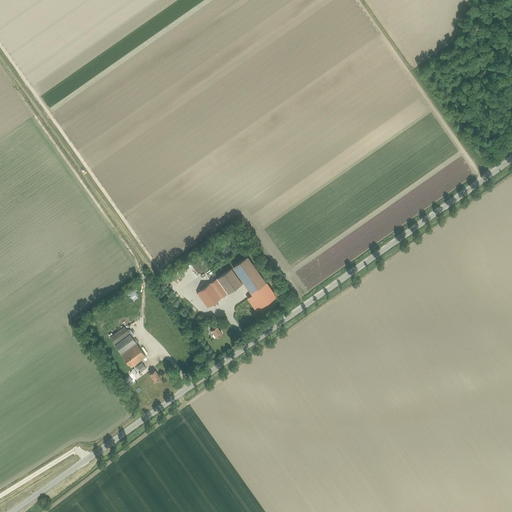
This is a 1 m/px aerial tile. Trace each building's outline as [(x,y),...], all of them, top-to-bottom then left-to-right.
[(248,257),(233,267),(252,294),(247,298),(256,310),(275,296),(248,257)] [(197,293),(207,307),(226,294),(242,283),(231,268),(197,293)] [(216,337),(222,334),(217,326),(215,324),(211,326),(213,329),(211,330),(216,337)] [(121,353),(135,342),(136,342),(124,326),(109,337),(121,353)] [(135,342),(121,353),(131,367),(146,357),(135,342)] [(141,372),(146,368),(142,363),(137,367),(141,372)] [(155,381),(160,377),(155,370),(153,367),(149,370),(151,373),(149,374),(155,381)]
